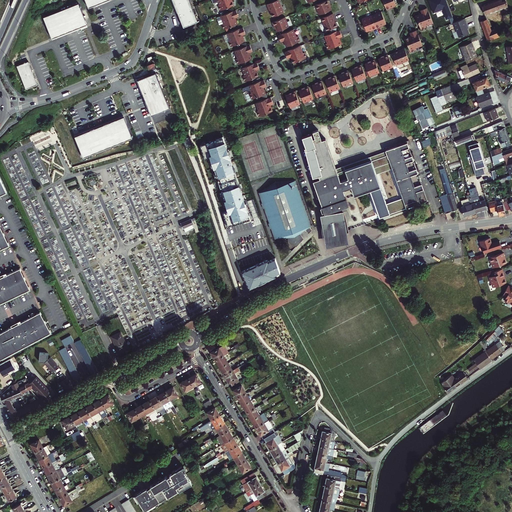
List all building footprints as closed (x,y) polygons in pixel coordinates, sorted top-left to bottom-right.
[(173,0),(179,13),(185,27),(187,26),(199,21),(190,0),(173,0)] [(219,0),(221,4),(219,5),(221,10),(235,5),(232,0),(219,0)] [(278,0),(276,0),(267,4),(269,11),(270,10),(273,16),(283,12),(278,0)] [(328,0),(327,0),(316,5),(320,14),(331,10),(329,4),(330,3),(328,0)] [(382,0),(387,10),(390,8),(390,7),(395,5),(393,0),(382,0)] [(427,0),(433,13),(441,9),(445,19),(452,17),(445,0),(427,0)] [(482,4),(481,5),(484,14),(502,8),(507,6),(504,0),(493,0),(490,1),(488,2),(482,4)] [(86,24),(86,22),(77,1),(42,15),(51,38),(86,24)] [(433,23),(428,10),(427,7),(420,10),(421,13),(421,14),(416,16),(421,30),(426,28),(425,26),(433,23)] [(233,11),(221,16),(224,23),(222,24),(224,29),(237,24),(235,18),(238,16),(236,10),(233,11)] [(511,22),(511,18),(508,11),(502,13),(505,21),(506,25),(510,24),(511,22)] [(376,27),(376,28),(380,27),(380,26),(385,23),(380,12),(372,16),(376,27)] [(333,13),(321,18),(327,30),(337,26),(334,20),(335,20),(333,13)] [(373,30),(376,28),(376,27),(372,16),(363,19),(367,31),(372,28),(373,30)] [(284,17),(272,22),(273,26),(275,25),(277,32),(288,27),(284,17)] [(464,18),(453,22),(459,37),(469,33),(467,28),(468,27),(466,28),(465,25),(467,24),(464,18)] [(486,19),(480,21),(487,41),(493,38),(493,39),(499,36),(496,28),(490,31),(486,19)] [(240,28),(228,33),(231,41),(229,42),(231,47),(244,41),(242,35),(245,34),(243,27),(240,29),(240,28)] [(294,29),(281,34),(278,35),(281,42),(284,41),(284,40),(287,46),(301,41),(299,36),(297,36),(294,29)] [(336,31),(324,35),(328,43),(325,44),(327,49),(341,44),(339,38),(342,36),(339,30),(337,31),(336,31)] [(422,46),(417,33),(416,30),(409,33),(410,36),(411,37),(405,39),(410,53),(415,51),(414,49),(422,46)] [(464,58),(465,60),(476,56),(473,49),(473,48),(471,42),(459,47),(464,58)] [(247,46),(235,51),(238,58),(236,59),(238,64),(251,59),(249,53),(252,51),(250,45),(247,46)] [(300,45),(287,50),(287,51),(285,52),(287,58),(290,57),(291,57),(293,63),(308,57),(305,52),(303,53),(300,45)] [(409,59),(404,48),(398,50),(398,51),(392,54),(396,64),(409,59)] [(387,54),(384,56),(384,57),(378,59),(383,70),(392,66),(387,54)] [(374,59),(370,61),(371,62),(365,64),(369,76),(379,72),(374,59)] [(16,65),(25,88),(37,83),(27,60),(16,65)] [(254,63),(242,68),(245,76),(242,77),(245,82),(258,76),(256,70),(259,69),(257,62),(254,63)] [(361,64),(357,66),(358,67),(352,70),(356,81),(366,77),(361,64)] [(461,68),(466,79),(480,74),(476,64),(469,68),(468,65),(461,68)] [(437,72),(432,74),(434,79),(446,74),(444,69),(440,71),(437,72)] [(348,70),(344,71),(344,72),(338,75),(343,86),(353,82),(348,70)] [(511,77),(509,76),(495,70),(495,76),(498,77),(497,79),(499,80),(500,78),(509,82),(510,80),(511,80),(511,82),(510,84),(511,85),(511,77)] [(144,76),(144,74),(135,78),(141,93),(143,93),(146,100),(144,100),(150,114),(151,114),(170,106),(155,71),(144,76)] [(335,75),(331,77),(331,78),(325,80),(330,91),(339,88),(335,75)] [(488,86),(485,77),(471,83),(474,91),(488,86)] [(261,81),(249,85),(252,93),(249,94),(252,99),(265,94),(263,88),(263,87),(266,86),(264,80),(261,81)] [(321,80),(318,82),(318,83),(312,85),(317,97),(326,93),(321,80)] [(451,85),(435,91),(441,106),(457,100),(451,85)] [(308,86),(304,87),(305,88),(299,91),(303,102),(313,98),(308,86)] [(403,97),(399,89),(396,90),(404,104),(408,102),(405,96),(403,97)] [(496,90),(490,92),(495,103),(500,100),(496,90)] [(295,91),(291,92),(292,94),(286,96),(290,107),(300,103),(295,91)] [(490,92),(477,98),(480,105),(482,108),(486,107),(495,103),(490,92)] [(268,98),(256,103),(259,110),(256,111),(259,116),(272,111),(270,105),(273,104),(271,97),(268,98)] [(425,109),(423,105),(413,110),(418,120),(420,119),(421,122),(420,122),(424,129),(431,125),(428,118),(432,116),(432,115),(428,107),(425,109)] [(164,110),(167,118),(172,115),(170,108),(164,110)] [(494,108),(484,112),(487,120),(497,117),(494,108)] [(132,136),(123,115),(123,114),(97,124),(76,133),(74,134),(83,156),(132,136)] [(494,129),(503,126),(501,121),(492,124),(483,128),(481,128),(481,130),(483,130),(484,133),(494,129)] [(440,130),(434,133),(436,141),(451,136),(450,132),(448,127),(440,130)] [(494,131),(490,133),(491,137),(498,135),(500,143),(501,147),(502,147),(502,148),(509,145),(508,140),(509,140),(504,127),(504,128),(494,131)] [(343,179),(327,137),(324,138),(320,128),(315,130),(317,136),(315,137),(314,132),(304,135),(309,147),(308,148),(315,176),(321,175),(322,177),(316,180),(319,189),(317,190),(320,198),(322,197),(325,206),(323,207),(325,211),(327,211),(327,213),(323,214),(326,235),(327,235),(329,246),(352,242),(350,231),(352,230),(351,228),(349,216),(347,214),(346,210),(350,209),(350,208),(353,207),(346,189),(354,186),(357,195),(374,189),(382,212),(391,209),(376,168),(393,162),(408,207),(430,199),(409,140),(388,148),(390,154),(374,160),(370,150),(361,153),(364,162),(347,168),(350,177),(343,179)] [(458,136),(456,130),(450,132),(451,136),(452,139),(458,136)] [(456,145),(469,140),(471,139),(469,132),(458,136),(452,139),(454,144),(455,143),(456,145)] [(225,133),(200,141),(227,226),(251,219),(225,133)] [(478,143),(469,146),(473,161),(471,162),(476,176),(485,174),(483,167),(485,166),(478,143)] [(500,147),(490,151),(491,156),(502,152),(500,147)] [(491,156),(493,164),(498,163),(497,162),(508,158),(507,155),(511,153),(511,148),(502,152),(491,156)] [(444,177),(441,178),(447,197),(452,214),(457,212),(451,193),(448,182),(446,182),(444,177)] [(262,192),(266,201),(264,202),(266,207),(268,207),(273,222),(271,223),(273,228),(275,227),(278,237),(290,236),(291,248),(294,249),(306,237),(302,232),(308,228),(312,225),(296,180),(278,181),(262,192)] [(472,204),(475,213),(488,209),(484,199),(483,199),(483,200),(476,203),(474,198),(476,197),(472,185),(467,187),(472,204)] [(500,215),(506,213),(505,210),(502,200),(500,192),(497,193),(499,199),(500,199),(500,200),(489,204),(491,213),(499,211),(500,215)] [(447,197),(441,199),(445,212),(446,216),(452,214),(447,197)] [(511,201),(509,203),(507,199),(502,200),(505,210),(511,209),(511,211),(511,201)] [(475,213),(472,204),(461,208),(464,217),(475,213)] [(197,222),(195,216),(181,222),(182,224),(183,227),(183,228),(184,228),(193,224),(197,222)] [(0,249),(10,245),(0,224),(0,249)] [(490,237),(480,240),(484,252),(502,246),(500,240),(494,242),(493,242),(492,243),(490,237)] [(266,242),(256,244),(257,246),(251,248),(254,263),(259,262),(258,259),(269,256),(266,242)] [(505,255),(504,251),(490,256),(494,266),(507,262),(505,257),(504,258),(504,256),(505,255)] [(275,257),(242,270),(250,288),(281,274),(275,257)] [(0,277),(0,303),(30,289),(20,268),(7,274),(0,277)] [(503,268),(492,271),(494,274),(490,276),(493,286),(507,281),(505,277),(504,277),(504,275),(505,275),(503,268)] [(13,326),(0,332),(0,358),(52,332),(41,311),(22,321),(13,326)] [(196,328),(195,321),(182,323),(183,330),(196,328)] [(485,348),(488,347),(486,344),(488,343),(490,345),(508,331),(502,322),(496,325),(492,329),(480,342),(484,349),(485,348)] [(128,349),(121,333),(112,337),(119,353),(128,349)] [(76,343),(73,337),(64,342),(67,348),(76,343)] [(500,341),(487,350),(486,351),(491,358),(505,348),(500,341)] [(100,375),(83,342),(77,345),(93,377),(100,375)] [(211,354),(215,361),(223,357),(227,354),(223,347),(219,349),(211,354)] [(84,381),(67,349),(61,352),(78,384),(84,381)] [(52,353),(43,351),(41,360),(46,361),(47,362),(48,361),(51,358),(51,357),(52,353)] [(485,352),(474,359),(476,362),(479,366),(480,368),(492,359),(491,358),(486,351),(485,352)] [(223,357),(215,361),(220,369),(227,364),(223,357)] [(54,372),(60,367),(59,366),(52,358),(51,358),(48,361),(47,362),(54,372)] [(232,371),(227,364),(220,369),(224,376),(232,371)] [(224,376),(231,387),(238,382),(233,374),(239,371),(240,372),(246,368),(244,364),(241,366),(232,371),(224,376)] [(448,392),(468,377),(464,371),(455,378),(452,374),(442,382),(444,386),(448,392)] [(31,381),(30,382),(34,386),(43,397),(45,399),(51,394),(52,392),(43,381),(34,372),(28,377),(31,381)] [(189,378),(193,386),(201,381),(196,374),(189,378)] [(69,392),(76,388),(68,378),(67,379),(64,382),(62,383),(68,390),(69,392)] [(185,390),(193,386),(189,378),(181,383),(185,390)] [(23,391),(34,386),(30,382),(21,386),(18,381),(13,384),(15,388),(3,394),(2,394),(10,410),(16,408),(12,399),(24,392),(23,391)] [(233,391),(238,398),(246,393),(241,386),(233,391)] [(178,395),(174,387),(166,392),(170,399),(178,395)] [(166,392),(158,396),(163,404),(165,408),(173,403),(170,399),(166,392)] [(238,398),(243,406),(250,401),(246,393),(238,398)] [(17,419),(54,399),(51,394),(45,399),(43,397),(35,402),(34,401),(32,402),(33,403),(25,408),(24,407),(22,407),(23,409),(20,411),(18,407),(16,408),(10,410),(14,417),(17,419)] [(101,400),(106,407),(113,403),(109,395),(101,400)] [(158,396),(151,400),(155,408),(163,404),(158,396)] [(106,407),(101,400),(94,404),(98,412),(102,417),(107,414),(104,409),(106,407)] [(155,408),(151,400),(143,405),(147,412),(155,408)] [(243,406),(247,413),(255,408),(250,401),(243,406)] [(86,408),(91,416),(98,412),(94,404),(86,408)] [(140,417),(147,412),(143,405),(135,409),(140,417)] [(208,411),(212,419),(220,414),(215,407),(208,411)] [(83,420),(91,416),(86,408),(79,412),(83,420)] [(259,416),(255,408),(247,413),(251,420),(259,416)] [(132,421),(140,417),(135,409),(128,413),(132,421)] [(83,420),(79,412),(71,417),(76,424),(78,428),(85,424),(83,420)] [(224,421),(220,414),(212,419),(204,424),(201,426),(202,428),(203,430),(212,425),(214,427),(216,426),(224,421)] [(251,420),(256,428),(266,421),(262,414),(259,416),(251,420)] [(76,424),(71,417),(64,421),(68,429),(76,424)] [(224,421),(216,426),(221,434),(229,429),(224,421)] [(266,421),(256,428),(262,438),(263,437),(273,432),(266,421)] [(325,428),(323,438),(335,441),(336,434),(332,429),(325,428)] [(233,436),(229,429),(221,434),(217,436),(222,443),(226,441),(233,436)] [(299,439),(301,429),(293,434),(297,441),(299,440),(299,439)] [(273,432),(263,437),(265,441),(264,442),(269,449),(279,442),(282,440),(276,430),(273,432)] [(72,436),(75,441),(82,436),(81,433),(78,435),(77,433),(72,436)] [(230,449),(238,444),(233,436),(226,441),(230,449)] [(323,438),(321,446),(332,448),(334,449),(336,441),(335,441),(323,438)] [(36,452),(44,448),(39,440),(32,444),(36,452)] [(297,441),(289,446),(288,447),(289,448),(290,450),(298,445),(299,440),(297,441)] [(269,449),(273,456),(284,449),(279,442),(269,449)] [(230,449),(235,456),(242,452),(238,444),(230,449)] [(40,460),(51,454),(47,446),(44,448),(36,452),(40,460)] [(332,448),(321,446),(319,454),(333,456),(334,457),(335,449),(332,448)] [(273,456),(277,463),(288,456),(284,449),(273,456)] [(335,449),(334,457),(340,458),(342,450),(335,449)] [(242,452),(235,456),(239,463),(247,459),(242,452)] [(44,467),(57,460),(52,453),(51,454),(40,460),(44,467)] [(223,456),(222,454),(219,456),(208,462),(210,464),(223,456)] [(333,456),(319,454),(318,461),(327,463),(327,460),(332,461),(333,456)] [(292,463),(288,456),(277,463),(284,475),(292,470),(289,465),(292,463)] [(251,466),(247,459),(239,463),(244,471),(251,466)] [(44,467),(48,475),(56,471),(61,468),(57,460),(44,467)] [(316,471),(328,473),(340,476),(341,473),(329,470),(325,469),(327,463),(318,461),(316,471)] [(145,489),(135,495),(139,502),(144,510),(191,481),(184,470),(182,466),(169,473),(170,474),(167,476),(166,475),(150,485),(150,486),(147,488),(147,487),(145,489)] [(56,471),(48,475),(52,483),(60,479),(65,476),(61,468),(56,471)] [(358,470),(356,476),(366,478),(367,472),(358,470)] [(244,477),(251,489),(261,482),(256,474),(254,471),(244,477)] [(340,476),(328,473),(325,484),(339,488),(341,480),(345,481),(346,477),(341,476),(340,476)] [(0,488),(10,483),(6,476),(0,479),(0,488)] [(64,486),(60,479),(52,483),(56,490),(64,486)] [(191,481),(144,510),(143,511),(144,511),(192,483),(191,481)] [(251,489),(246,492),(248,495),(253,492),(256,491),(259,496),(256,498),(251,500),(253,504),(260,500),(259,498),(267,493),(261,482),(251,489)] [(6,493),(14,489),(10,483),(3,487),(6,493)] [(339,488),(325,484),(324,492),(333,494),(337,495),(338,495),(340,488),(339,488)] [(60,498),(68,494),(64,486),(56,490),(60,498)] [(18,496),(14,489),(6,493),(10,500),(18,496)] [(337,495),(333,494),(324,492),(322,499),(335,502),(336,498),(341,499),(342,496),(338,495),(337,495)] [(68,494),(60,498),(64,505),(72,501),(68,494)] [(136,511),(129,499),(122,503),(127,511),(136,511)] [(335,502),(322,499),(321,506),(330,508),(334,509),(335,502)] [(22,511),(26,510),(22,503),(14,507),(16,511),(22,511)]
